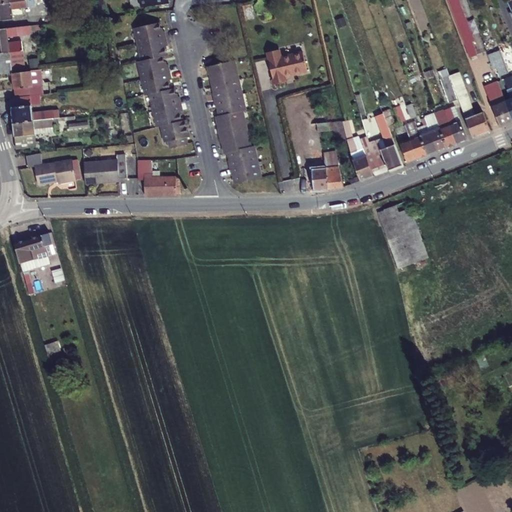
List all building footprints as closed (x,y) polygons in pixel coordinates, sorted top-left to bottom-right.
[(24,8),(30,7),(28,0),(25,0),(0,3),(0,20),(14,18),(14,15),(25,14),(24,8)] [(61,0),(43,0),(45,10),(63,8),(61,0)] [(447,0),(470,60),(479,57),(473,43),(475,42),(458,0),(447,0)] [(161,32),(159,22),(135,28),(143,61),(139,62),(146,95),(150,94),(158,128),(161,127),(165,144),(170,143),(172,150),(188,147),(184,130),(188,129),(186,121),(183,122),(180,112),(184,112),(181,97),(177,98),(175,89),(171,90),(169,80),(173,79),(169,65),(166,65),(164,56),(167,56),(165,47),(169,46),(165,31),(161,32)] [(32,27),(0,30),(0,52),(10,51),(25,50),(24,40),(9,41),(9,35),(32,32),(32,27)] [(0,52),(0,71),(11,70),(29,68),(27,49),(25,50),(10,51),(0,52)] [(280,49),(268,52),(275,85),(288,82),(287,77),(309,72),(303,51),(282,56),(280,49)] [(500,53),(488,57),(494,73),(497,72),(500,80),(509,76),(500,53)] [(247,110),(235,61),(208,67),(210,75),(212,74),(217,92),(214,92),(218,107),(220,107),(223,116),(219,117),(221,126),(219,127),(222,143),(225,143),(228,154),(231,153),(233,161),(231,161),(234,177),(237,176),(239,185),(263,179),(255,148),(251,149),(242,111),(247,110)] [(29,68),(11,70),(13,85),(40,82),(38,67),(29,68)] [(491,76),(482,79),(485,87),(494,83),(491,76)] [(458,102),(455,93),(450,80),(441,84),(449,105),(458,102)] [(501,130),(511,126),(511,118),(508,108),(498,85),(485,90),(501,130)] [(458,102),(458,103),(466,100),(467,99),(463,90),(455,93),(458,102)] [(33,93),(12,96),(15,121),(36,118),(56,116),(62,115),(61,107),(35,110),(33,93)] [(458,103),(472,141),(491,134),(484,116),(474,119),(466,100),(458,103)] [(449,112),(444,113),(455,147),(466,143),(459,122),(453,124),(449,112)] [(56,116),(57,131),(85,127),(84,113),(56,116)] [(446,150),(455,147),(444,113),(440,115),(445,128),(438,130),(446,150)] [(15,121),(17,137),(38,135),(37,132),(57,131),(56,116),(36,118),(15,121)] [(318,124),(319,134),(332,132),(330,123),(318,124)] [(318,124),(305,126),(307,136),(319,134),(318,124)] [(424,125),(435,154),(446,150),(438,130),(436,124),(429,126),(428,124),(424,125)] [(425,157),(417,137),(413,139),(408,125),(402,128),(415,161),(425,157)] [(425,157),(435,154),(424,125),(420,127),(421,129),(415,131),(417,137),(425,157)] [(402,165),(388,126),(380,129),(386,147),(380,149),(387,170),(402,165)] [(408,164),(415,161),(402,128),(399,129),(402,137),(398,138),(408,164)] [(38,135),(17,137),(18,147),(39,145),(38,135)] [(353,163),(359,180),(372,176),(366,159),(360,161),(353,142),(348,143),(353,163)] [(345,187),(338,157),(324,160),(329,189),(342,188),(345,187)] [(108,161),(112,181),(121,180),(119,159),(108,161)] [(329,189),(324,160),(304,165),(305,175),(299,175),(301,192),(329,189)] [(74,161),(37,166),(39,183),(60,180),(60,183),(76,181),(74,161)] [(85,163),(87,184),(112,181),(108,161),(85,163)] [(146,176),(146,161),(139,161),(142,176),(146,176),(146,195),(177,195),(176,178),(151,178),(151,176),(146,176)] [(405,202),(376,213),(399,271),(428,259),(405,202)] [(50,234),(29,240),(37,268),(51,264),(46,247),(53,245),(50,234)] [(37,268),(29,240),(16,244),(25,272),(37,268)] [(61,267),(51,270),(56,283),(65,279),(61,267)]
